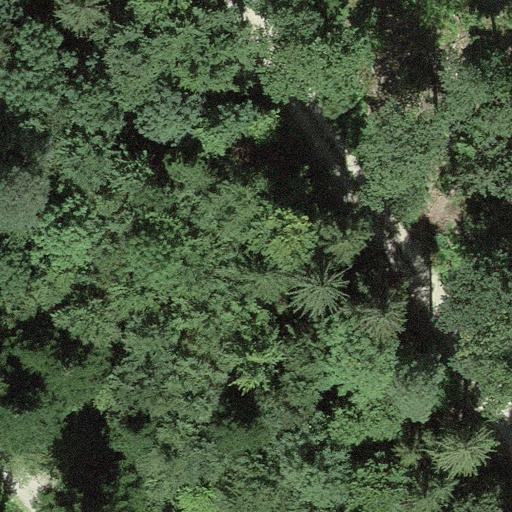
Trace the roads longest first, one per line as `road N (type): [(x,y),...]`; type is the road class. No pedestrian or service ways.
road 1 (track): [(206,0),(511,478)]
road 2 (track): [(0,420),(85,511)]
